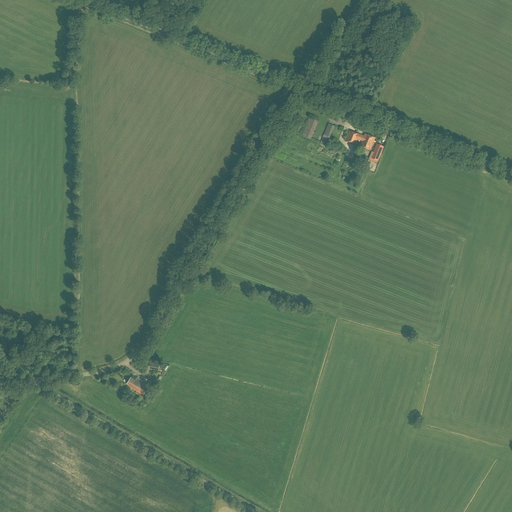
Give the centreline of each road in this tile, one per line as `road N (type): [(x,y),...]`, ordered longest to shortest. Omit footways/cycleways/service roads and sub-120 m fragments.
road 1 (unclassified): [(32,380),(98,372),(139,349),(303,89)]
road 2 (unclassified): [(253,511),(32,380)]
road 3 (secondary): [(303,89),(83,0)]
road 4 (secondary): [(511,173),(303,89)]
